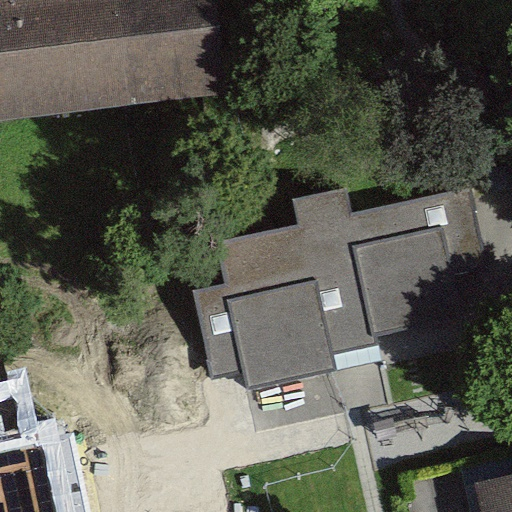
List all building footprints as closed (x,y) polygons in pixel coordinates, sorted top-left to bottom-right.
[(0,0),(0,136),(233,107),(218,0),(0,0)] [(511,184),(481,190),(495,262),(511,259),(511,184)] [(191,295),(210,386),(241,380),(245,399),(341,380),(337,361),(380,352),(378,341),(465,323),(455,276),(488,269),(473,197),(352,222),(347,201),(299,211),(304,235),(223,252),(231,287),(191,295)] [(10,405),(26,497),(111,483),(95,390),(10,405)] [(511,511),(511,488),(481,495),(484,511),(511,511)]
